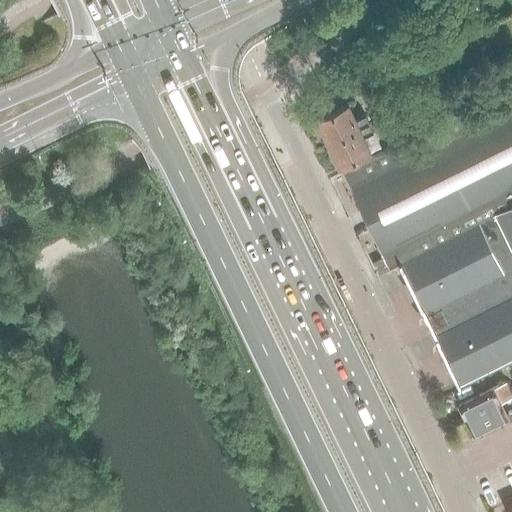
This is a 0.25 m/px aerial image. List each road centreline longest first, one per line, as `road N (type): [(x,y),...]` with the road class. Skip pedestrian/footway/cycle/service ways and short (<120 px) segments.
road 1 (trunk): [(134,80),(341,511)]
road 2 (unclassified): [(461,511),(264,87)]
road 3 (trunk): [(403,511),(261,224)]
road 4 (trunk): [(261,224),(219,90),(232,33)]
road 5 (trunk): [(261,224),(181,57)]
road 6 (secondary): [(0,144),(134,80)]
road 7 (secondary): [(117,46),(0,101)]
